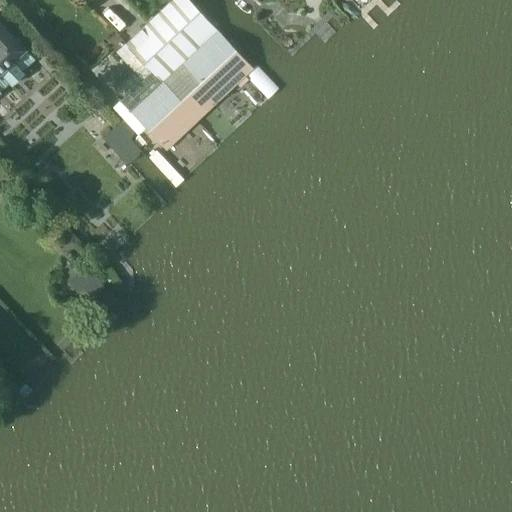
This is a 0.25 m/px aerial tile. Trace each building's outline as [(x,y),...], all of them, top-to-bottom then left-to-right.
[(137,51),(200,119),(254,68),(190,0),(171,0),(147,21),(125,42),(135,53),(137,51)] [(0,91),(8,83),(11,85),(24,73),(22,71),(35,59),(25,48),(0,21),(0,91)] [(144,81),(121,102),(166,150),(200,119),(137,51),(135,53),(126,62),(144,81)] [(122,118),(101,137),(126,163),(140,150),(130,139),(134,131),(122,118)] [(94,296),(109,282),(88,260),(73,274),(94,296)]
